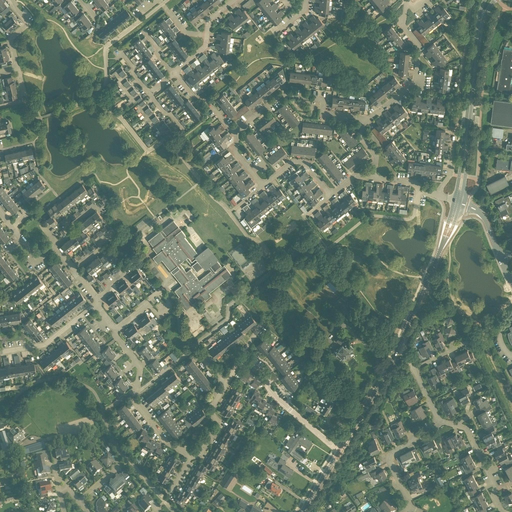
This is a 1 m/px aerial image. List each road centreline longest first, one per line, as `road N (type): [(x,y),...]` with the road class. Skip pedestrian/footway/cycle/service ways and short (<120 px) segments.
road 1 (residential): [(236,134),(282,94),(323,101),(321,113),(364,121)]
road 2 (residential): [(441,421),(467,429),(504,511)]
